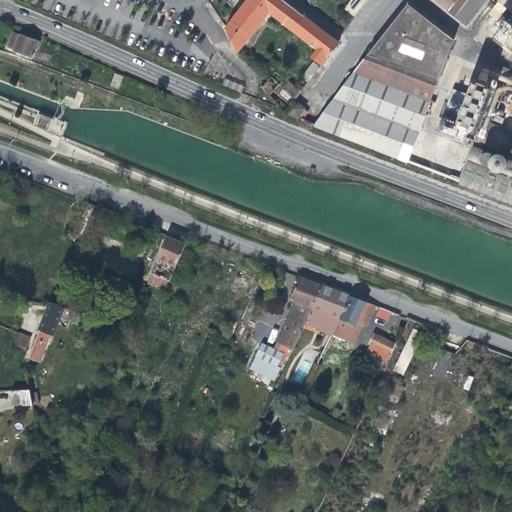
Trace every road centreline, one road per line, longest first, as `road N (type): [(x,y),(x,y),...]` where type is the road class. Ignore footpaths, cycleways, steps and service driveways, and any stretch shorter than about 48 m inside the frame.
road 1 (tertiary): [(0,8),(511,218)]
road 2 (residential): [(0,151),(511,345)]
road 3 (unknown): [(82,0),(209,53),(223,49)]
